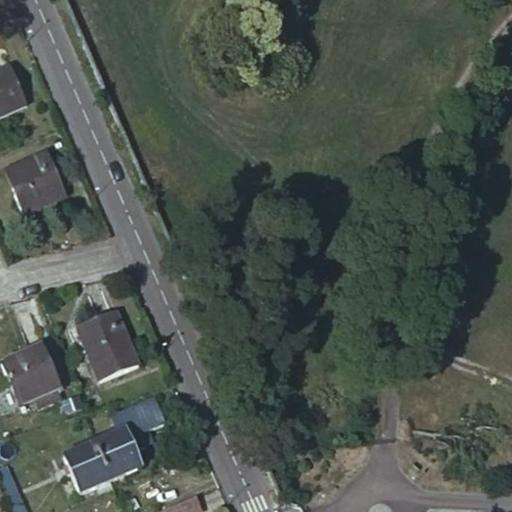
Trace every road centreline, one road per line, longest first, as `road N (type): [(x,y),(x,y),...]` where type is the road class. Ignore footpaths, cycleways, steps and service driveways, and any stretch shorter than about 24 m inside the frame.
road 1 (residential): [(32,0),(250,511)]
road 2 (unknown): [(140,254),(0,288)]
